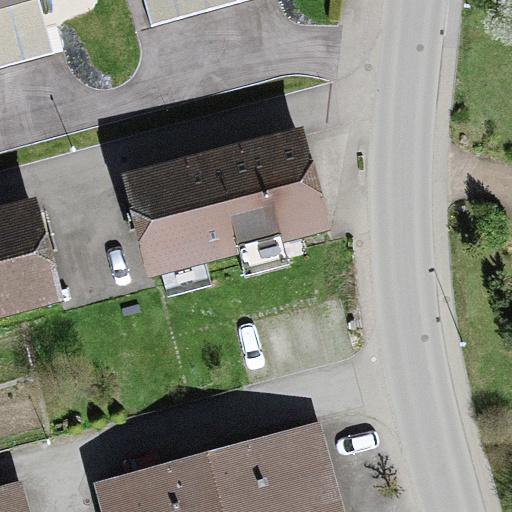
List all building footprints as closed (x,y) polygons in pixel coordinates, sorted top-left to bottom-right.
[(152,54),(137,0),(123,0),(78,12),(94,70),(152,54)] [(210,38),(199,0),(137,0),(152,54),(210,38)] [(323,226),(299,136),(128,181),(152,271),(323,226)] [(32,207),(0,215),(0,311),(56,296),(32,207)] [(103,485),(109,511),(335,511),(313,428),(103,485)] [(0,511),(22,511),(17,489),(0,493),(0,511)]
